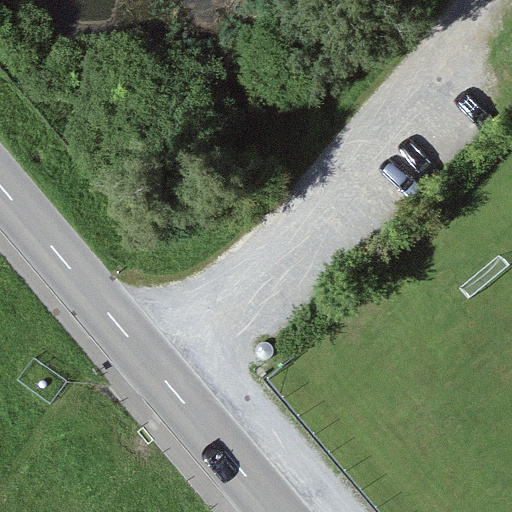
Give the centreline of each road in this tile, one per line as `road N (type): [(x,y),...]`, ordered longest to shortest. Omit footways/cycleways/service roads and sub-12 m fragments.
road 1 (unclassified): [(152,364),(201,323),(485,0)]
road 2 (tertiary): [(152,364),(0,185)]
road 3 (tertiary): [(276,511),(152,364)]
